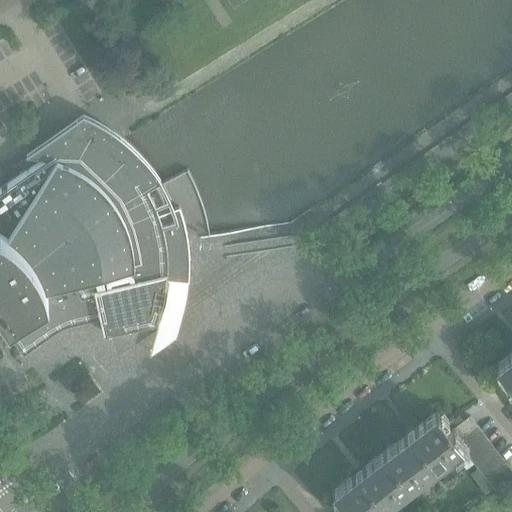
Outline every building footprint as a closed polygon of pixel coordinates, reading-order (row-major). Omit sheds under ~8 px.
[(32,154),(34,156),(36,155),(45,156),(0,187),(0,328),(3,326),(22,353),(54,331),(57,329),(61,327),(64,326),(68,324),(72,323),(100,317),(103,332),(111,330),(157,320),(162,303),(163,300),(164,294),(165,292),(166,286),(166,279),(177,280),(188,281),(189,273),(189,264),(189,256),(189,253),(188,247),(187,239),(193,238),(199,237),(209,236),(209,235),(201,237),(200,236),(198,223),(197,219),(193,208),(189,196),(181,178),(164,186),(162,184),(161,184),(159,181),(153,172),(146,162),(139,154),(131,146),(123,138),(123,137),(117,133),(116,132),(108,126),(100,121),(91,117),(83,113),(81,114),(25,153),(30,154),(32,154)] [(177,281),(167,280),(167,285),(166,288),(166,292),(165,295),(164,301),(149,354),(176,335),(181,319),(184,308),(185,301),(186,295),(187,290),(188,285),(188,282),(177,281)] [(511,352),(494,366),(497,369),(497,368),(511,386),(511,352)] [(451,430),(446,425),(439,414),(437,410),(384,450),(409,484),(461,445),(462,444),(460,440),(459,441),(458,440),(451,430)] [(470,416),(451,430),(458,440),(477,426),(470,416)] [(465,449),(484,435),(477,426),(458,440),(459,441),(460,440),(462,444),(461,445),(465,449)] [(472,459),(491,445),(484,435),(465,449),(472,459)] [(479,468),(498,454),(491,445),(472,459),(479,468)] [(334,493),(345,508),(348,511),(371,511),(409,484),(384,450),(331,491),(333,493),(334,493)] [(486,478),(505,464),(498,454),(479,468),(486,477),(486,478)] [(511,472),(505,464),(486,478),(487,478),(494,487),(511,473),(511,472)] [(486,477),(478,483),(485,494),(494,487),(487,478),(486,478),(486,477)]
